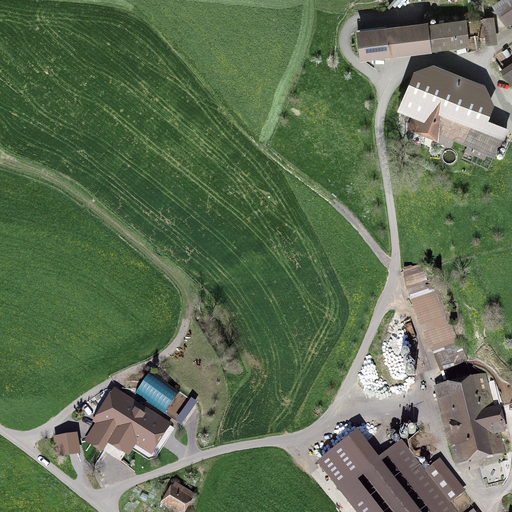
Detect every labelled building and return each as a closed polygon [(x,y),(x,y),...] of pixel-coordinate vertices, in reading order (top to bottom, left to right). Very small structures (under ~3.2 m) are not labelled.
[(511,0),(502,0),(496,5),(508,23),(511,19),(511,0)] [(493,18),(485,19),(488,41),(496,40),(493,18)] [(428,44),(467,39),(465,21),(387,31),(387,29),(358,32),(360,55),(429,46),(428,44)] [(511,64),(503,71),(511,84),(511,64)] [(503,136),(466,121),(478,91),(431,71),(408,127),(415,130),(418,123),(446,135),(443,143),(450,145),(453,136),(495,154),(503,136)] [(442,369),(465,359),(439,292),(420,287),(410,289),(442,369)] [(450,435),(456,459),(503,447),(499,432),(505,431),(499,408),(494,410),(486,378),(436,390),(448,436),(450,435)] [(149,448),(165,422),(117,391),(95,423),(97,424),(88,439),(106,450),(112,441),(128,451),(135,439),(149,448)] [(58,455),(78,452),(76,436),(56,439),(58,455)] [(455,511),(401,443),(365,471),(344,443),(323,459),(322,466),(358,511),(455,511)] [(180,511),(191,494),(176,484),(163,505),(174,511),(180,511)]
